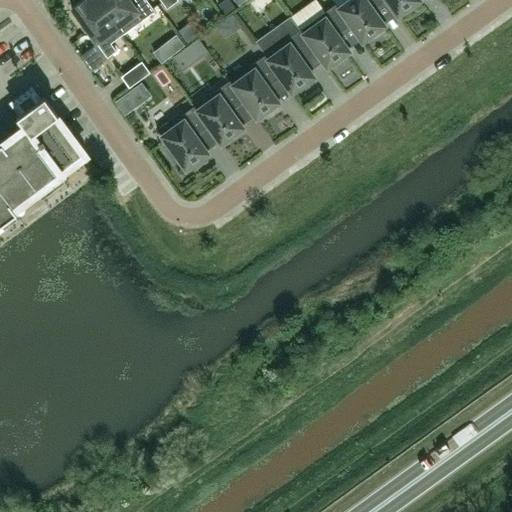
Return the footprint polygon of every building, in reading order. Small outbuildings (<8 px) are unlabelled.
[(85,0),(83,0),(71,9),(107,58),(116,51),(111,43),(123,35),(97,0),(85,0)] [(97,0),(123,35),(155,12),(146,0),(97,0)] [(160,0),(167,9),(178,1),(177,0),(160,0)] [(294,12),(310,0),(294,0),(288,4),(294,12)] [(349,0),(339,8),(351,25),(362,41),(367,38),(369,41),(387,28),(386,27),(383,30),(381,28),(384,26),(373,9),(385,0),(349,0)] [(419,0),(386,0),(398,16),(404,11),(406,14),(420,4),(418,1),(420,0),(419,0)] [(337,35),(351,25),(339,8),(336,4),(300,30),(315,51),(327,67),(334,62),(336,65),(351,54),(337,35)] [(302,60),(315,51),(300,30),(265,55),(280,76),(292,92),(298,88),(300,91),(314,81),(312,78),(314,77),(302,60)] [(93,39),(83,45),(90,58),(100,51),(93,39)] [(266,86),(273,81),(280,76),(265,55),(249,67),(252,70),(233,85),(245,102),(256,118),(260,115),(263,118),(281,105),(280,104),(276,106),(275,104),(278,102),(266,86)] [(142,61),(121,77),(129,88),(150,73),(142,61)] [(231,111),(245,102),(233,85),(230,81),(214,92),(217,96),(197,110),(209,127),(221,143),(228,138),(230,141),(245,131),(231,111)] [(49,187),(62,178),(64,176),(56,166),(66,159),(70,166),(83,156),(86,160),(88,159),(56,116),(58,115),(44,96),(38,101),(31,90),(14,103),(22,113),(16,117),(23,126),(0,143),(0,222),(1,223),(13,214),(14,214),(16,212),(8,202),(17,195),(22,201),(35,192),(38,196),(40,194),(35,188),(44,181),(49,187)] [(177,114),(157,129),(170,147),(167,149),(177,163),(180,161),(186,169),(192,165),(194,168),(208,157),(206,154),(207,153),(206,151),(196,137),(202,132),(209,127),(197,110),(194,106),(187,111),(179,118),(177,114)]
